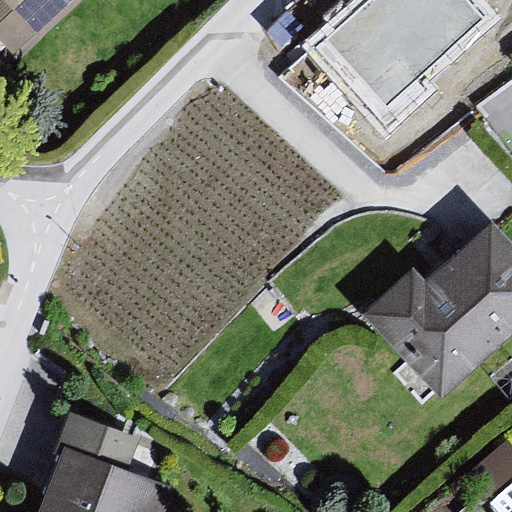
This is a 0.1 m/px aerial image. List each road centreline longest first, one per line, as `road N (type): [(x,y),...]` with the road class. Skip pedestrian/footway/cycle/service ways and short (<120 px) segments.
road 1 (residential): [(47,239),(59,204),(260,0)]
road 2 (residential): [(0,375),(47,239)]
